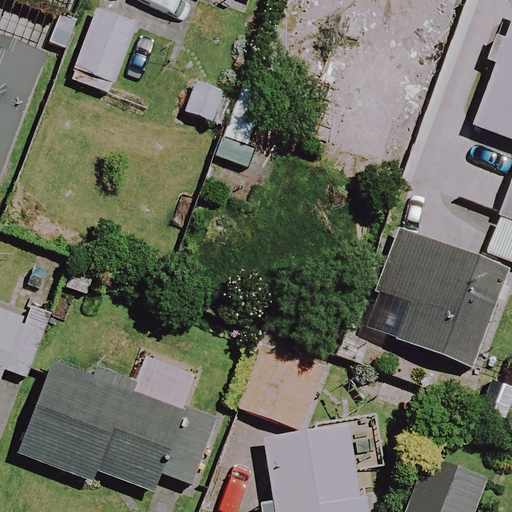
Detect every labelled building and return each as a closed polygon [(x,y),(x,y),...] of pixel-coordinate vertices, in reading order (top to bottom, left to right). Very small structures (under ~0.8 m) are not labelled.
[(454,0),(299,0),(278,62),(316,75),(329,36),(349,43),(314,145),(394,173),(454,0)] [(138,29),(97,14),(71,83),(112,98),(138,29)] [(511,14),(510,14),(490,67),(497,69),(474,129),(511,143),(511,14)] [(0,186),(48,62),(0,43),(0,186)] [(234,86),(199,72),(182,114),(217,128),(234,86)] [(284,94),(244,80),(224,139),(263,153),(284,94)] [(511,160),(468,145),(449,201),(500,219),(487,257),(511,265),(511,160)] [(503,276),(399,238),(378,296),(400,304),(386,341),(468,371),(503,276)] [(43,333),(0,316),(0,384),(5,373),(24,380),(43,333)] [(327,373),(262,349),(239,413),(304,436),(327,373)] [(216,428),(54,366),(19,458),(90,485),(94,474),(152,496),(159,477),(193,490),(216,428)] [(365,511),(355,435),(266,443),(271,511),(365,511)]
